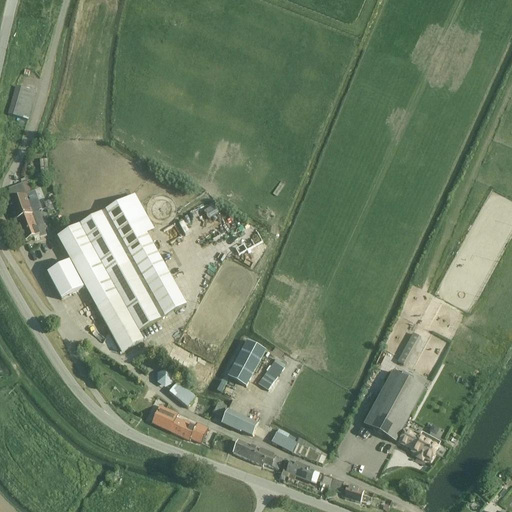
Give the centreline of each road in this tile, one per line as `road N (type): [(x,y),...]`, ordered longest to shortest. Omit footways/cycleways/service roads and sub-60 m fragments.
road 1 (unclassified): [(415,511),(190,418),(62,328)]
road 2 (unclassified): [(62,328),(6,212),(4,188),(24,150),(66,0)]
road 3 (tertiary): [(117,426),(59,367),(0,264)]
road 4 (tertiary): [(266,485),(117,426)]
